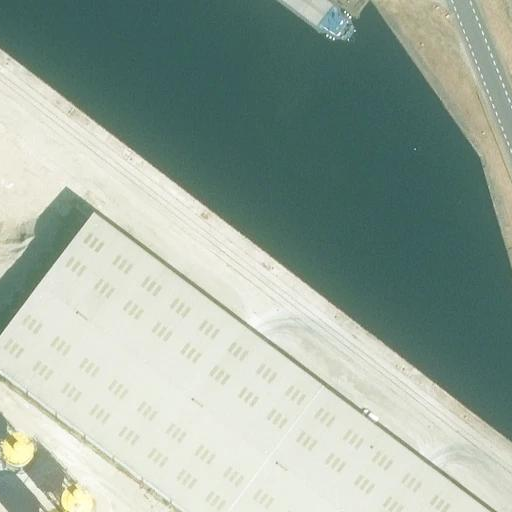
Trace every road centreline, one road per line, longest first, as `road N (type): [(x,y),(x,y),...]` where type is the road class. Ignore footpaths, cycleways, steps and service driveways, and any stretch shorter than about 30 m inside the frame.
road 1 (unknown): [(170,511),(6,385)]
road 2 (unclassified): [(511,132),(458,0)]
